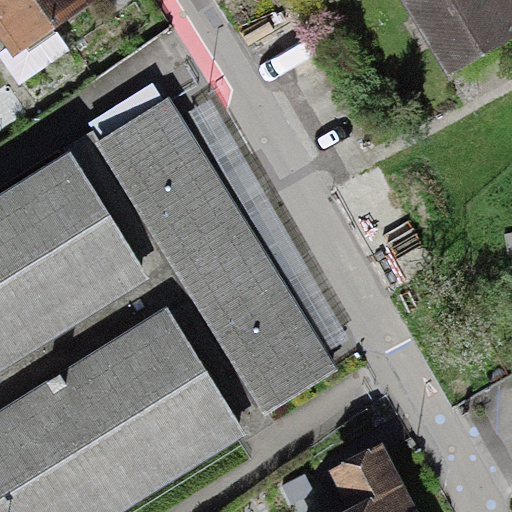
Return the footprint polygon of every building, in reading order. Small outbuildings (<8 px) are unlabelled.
[(85,0),(0,0),(0,37),(15,61),(92,10),(85,0)] [(511,0),(400,0),(442,72),(511,32),(511,0)] [(332,370),(164,102),(0,203),(0,511),(103,511),(247,423),(332,370)] [(209,104),(191,115),(340,357),(358,346),(209,104)] [(343,511),(395,511),(369,460),(327,481),(343,511)]
